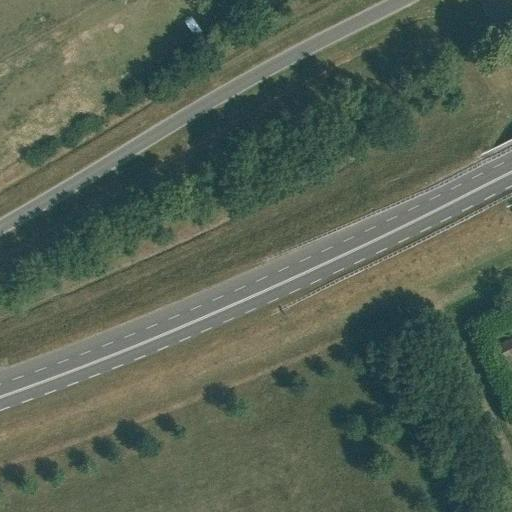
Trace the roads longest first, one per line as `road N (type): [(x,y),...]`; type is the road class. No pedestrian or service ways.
road 1 (primary): [(0,394),(319,267),(511,170)]
road 2 (primary): [(399,0),(0,226)]
